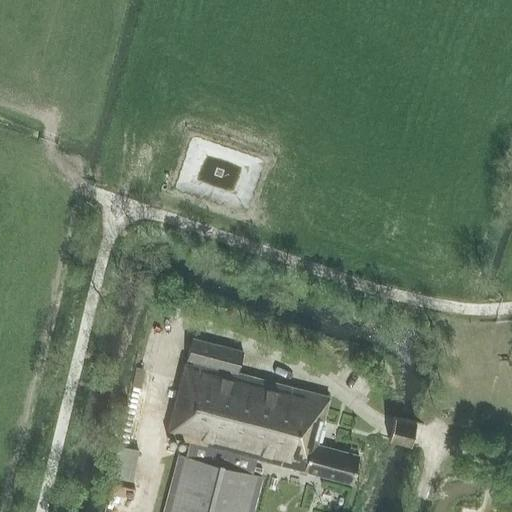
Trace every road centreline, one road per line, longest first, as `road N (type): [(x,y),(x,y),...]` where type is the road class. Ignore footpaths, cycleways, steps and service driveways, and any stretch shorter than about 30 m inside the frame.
road 1 (track): [(79,187),(403,297),(469,310),(511,308)]
road 2 (track): [(41,511),(116,201)]
road 3 (track): [(154,463),(152,436),(177,326),(242,341),(325,383)]
